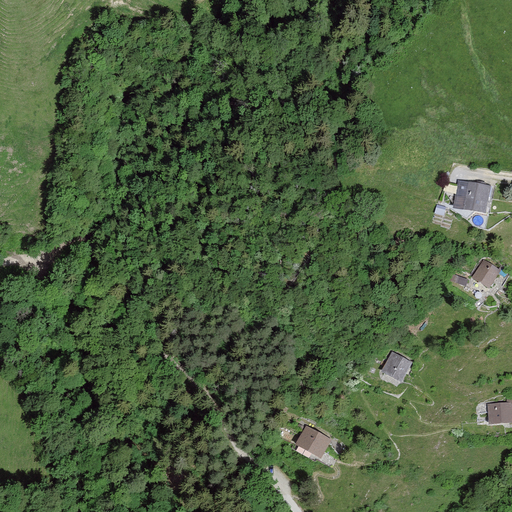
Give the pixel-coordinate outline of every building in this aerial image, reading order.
[(483,214),(488,187),(454,182),(452,196),(461,198),(459,210),(483,214)] [(496,275),(481,265),(470,281),(485,291),(496,275)] [(409,364),(393,353),(380,373),(396,383),(409,364)] [(511,396),(505,397),(505,405),(485,405),(485,425),(510,425),(510,404),(511,404),(511,396)] [(330,440),(306,427),(295,446),(318,460),(330,440)]
